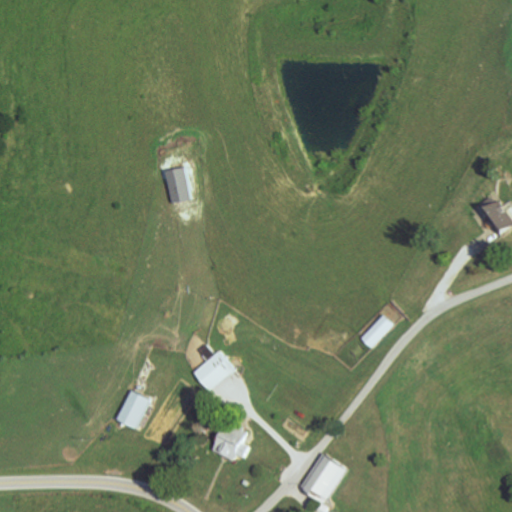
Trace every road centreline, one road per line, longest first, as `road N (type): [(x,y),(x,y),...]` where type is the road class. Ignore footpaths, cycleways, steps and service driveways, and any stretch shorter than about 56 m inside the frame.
road 1 (residential): [(259,511),(299,476),(429,316),(511,277)]
road 2 (secondary): [(190,511),(118,483),(0,483)]
